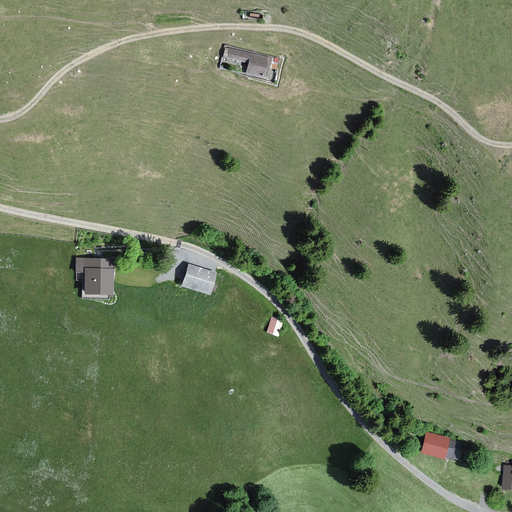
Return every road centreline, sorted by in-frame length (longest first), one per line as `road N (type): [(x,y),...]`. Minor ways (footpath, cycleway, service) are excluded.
road 1 (unclassified): [(0,206),(178,244),(255,284),(291,319),(386,448),(482,511)]
road 2 (track): [(0,119),(19,112),(67,67),(128,38),(277,26),(433,99),(486,141),(511,144)]
